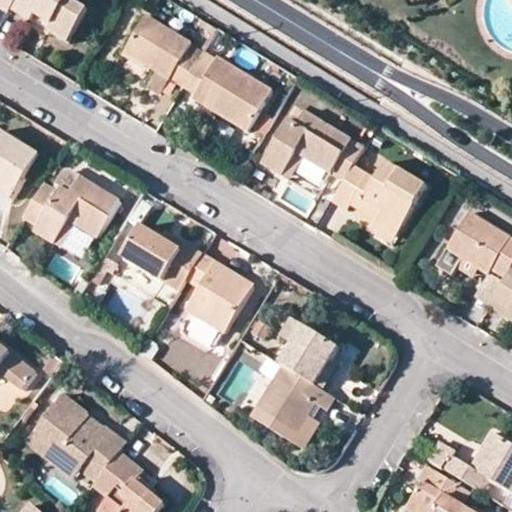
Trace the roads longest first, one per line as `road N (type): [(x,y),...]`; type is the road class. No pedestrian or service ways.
road 1 (residential): [(442,340),(0,70)]
road 2 (residential): [(0,283),(253,475)]
road 3 (secondary): [(257,0),(511,155)]
road 4 (residential): [(321,511),(442,340)]
